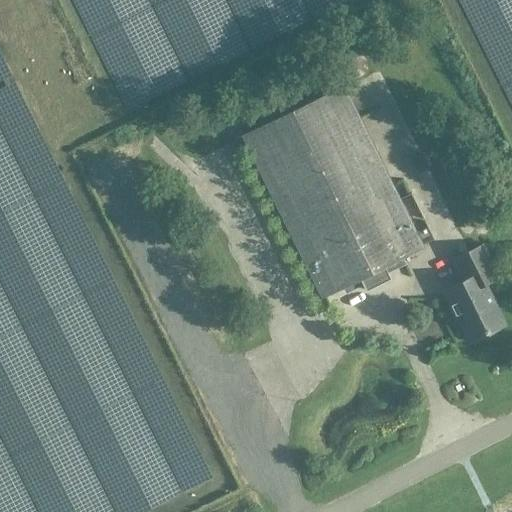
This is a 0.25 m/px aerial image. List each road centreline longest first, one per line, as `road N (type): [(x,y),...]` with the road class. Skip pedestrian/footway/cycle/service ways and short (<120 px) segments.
road 1 (unknown): [(238,398),(209,347),(187,337),(0,417)]
road 2 (unknown): [(163,153),(225,199),(310,352)]
road 3 (unclassified): [(337,511),(511,424)]
road 4 (unknown): [(278,468),(238,398),(310,352)]
